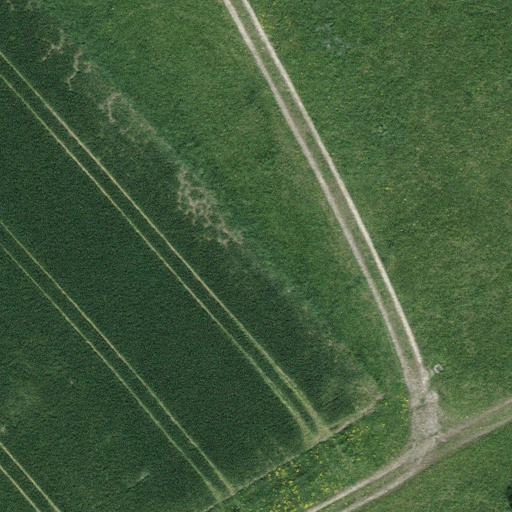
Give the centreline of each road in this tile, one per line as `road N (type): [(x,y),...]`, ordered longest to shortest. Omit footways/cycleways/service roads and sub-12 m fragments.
road 1 (track): [(511,417),(445,454),(384,288),(230,0)]
road 2 (track): [(333,511),(445,454)]
